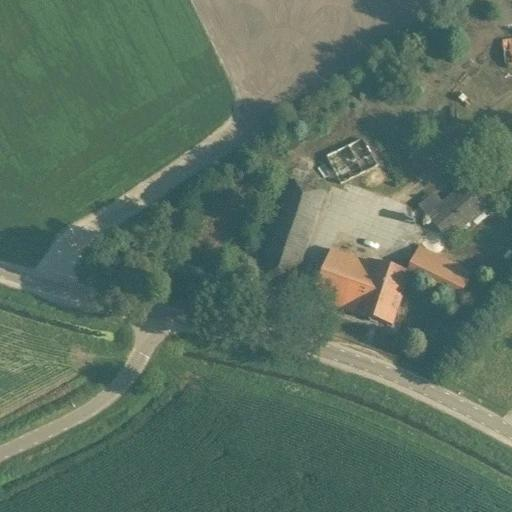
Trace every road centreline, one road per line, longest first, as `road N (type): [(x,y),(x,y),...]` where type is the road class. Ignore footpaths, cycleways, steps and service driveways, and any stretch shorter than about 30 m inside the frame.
road 1 (unclassified): [(511,433),(434,391),(281,338),(163,317)]
road 2 (unclassified): [(0,454),(110,396),(133,375),(163,317)]
road 3 (unclassified): [(163,317),(0,274)]
